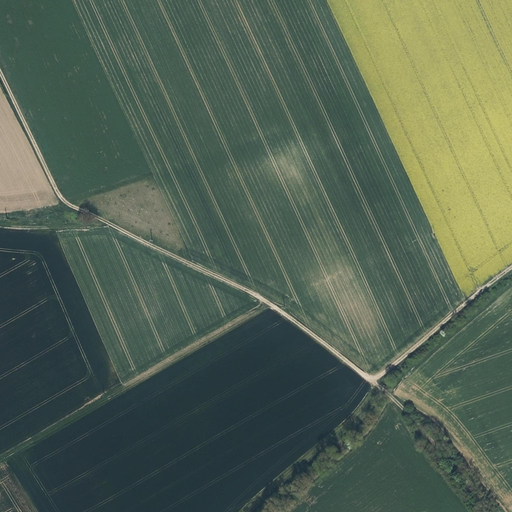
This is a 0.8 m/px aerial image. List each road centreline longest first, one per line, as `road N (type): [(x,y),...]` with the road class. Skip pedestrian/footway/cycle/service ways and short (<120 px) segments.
road 1 (track): [(0,69),(68,200),(267,301),(371,381)]
road 2 (track): [(511,283),(396,383),(369,431),(278,511)]
road 3 (track): [(267,301),(0,460)]
road 4 (track): [(371,381),(511,267)]
road 5 (track): [(371,381),(407,411),(492,511)]
